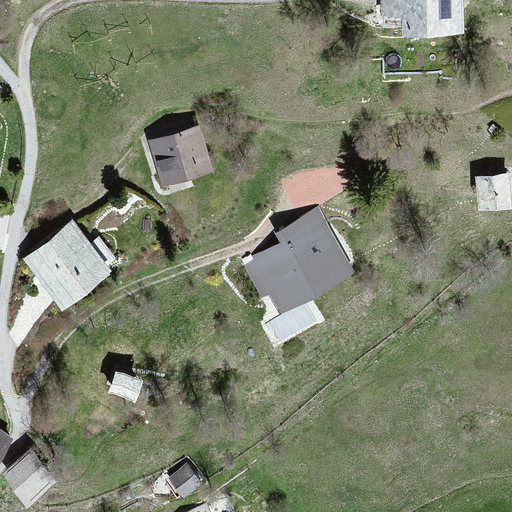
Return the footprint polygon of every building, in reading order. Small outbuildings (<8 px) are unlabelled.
[(409,8),(409,31),(472,30),(472,0),(386,0),(386,7),(409,8)] [(201,125),(145,138),(156,186),(213,172),(201,125)] [(511,174),(488,177),(491,208),(511,205),(511,174)] [(81,221),(32,258),(71,310),(120,273),(81,221)] [(329,236),(258,274),(280,315),(351,276),(329,236)] [(119,361),(111,383),(139,394),(147,372),(119,361)] [(0,429),(0,469),(18,442),(0,429)] [(14,471),(39,501),(62,482),(37,452),(14,471)] [(171,472),(186,491),(205,476),(189,457),(171,472)]
